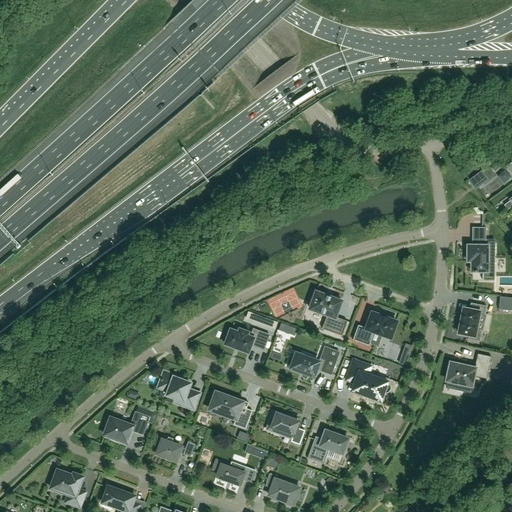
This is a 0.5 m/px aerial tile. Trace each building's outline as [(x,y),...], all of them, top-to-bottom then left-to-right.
[(481,172),(477,175),(483,184),(488,180),(481,172)] [(489,184),(478,191),(484,199),(495,192),(489,184)] [(485,240),(486,228),(472,228),(472,247),(469,247),(468,254),(467,262),(471,262),(471,272),(474,272),(474,273),(477,273),(477,272),(482,272),(482,280),(483,280),(483,277),(493,277),(493,265),(490,265),(490,247),(485,247),(485,240)] [(335,317),(342,300),(334,298),(333,299),(324,296),(324,294),(316,291),(310,309),(327,316),(322,329),(342,336),(347,322),(335,317)] [(511,298),(500,297),(498,310),(511,311),(511,298)] [(476,330),(479,314),(485,315),(486,307),(471,304),(469,311),(463,309),(461,319),(462,319),(461,324),(460,324),(458,334),(468,336),(468,340),(479,342),(482,331),(476,330)] [(279,323),(249,312),(247,319),(277,330),(279,323)] [(391,338),(396,323),(397,322),(396,322),(372,314),(372,313),(371,314),(372,314),(366,329),(358,326),(353,340),(369,346),(374,333),(390,339),(391,339),(391,338)] [(297,329),(281,324),(278,330),(295,336),(297,329)] [(264,350),(269,335),(258,331),(251,335),(250,338),(246,337),(248,333),(240,330),(238,334),(231,331),(230,330),(230,331),(230,333),(226,332),(223,341),(226,342),(226,344),(225,344),(225,345),(226,345),(234,348),(233,349),(235,349),(235,348),(239,350),(238,350),(240,351),(240,350),(248,353),(247,353),(248,353),(251,346),(264,350)] [(324,365),(312,360),(313,357),(305,355),(304,357),(296,354),(291,369),(299,372),(305,374),(314,377),(316,370),(331,375),(339,352),(329,349),(324,365)] [(470,393),(474,377),(486,379),(491,358),(478,354),(474,369),(450,364),(446,382),(462,385),(461,391),(468,392),(470,393)] [(380,402),(383,394),(384,394),(385,394),(386,394),(387,394),(388,393),(389,392),(390,391),(390,390),(391,390),(391,389),(391,388),(391,387),(390,386),(389,385),(389,384),(387,383),(367,376),(370,367),(355,362),(353,367),(351,367),(347,378),(356,381),(352,391),(363,395),(363,396),(364,394),(369,396),(368,398),(369,398),(380,402)] [(175,376),(164,372),(158,388),(168,392),(167,396),(173,399),(172,402),(193,410),(199,394),(188,390),(190,384),(174,378),(175,376)] [(245,430),(252,411),(241,407),(242,404),(234,401),(235,398),(229,396),(228,398),(216,394),(211,407),(210,410),(235,420),(233,425),(245,430)] [(127,444),(131,432),(143,436),(150,417),(135,412),(130,426),(110,419),(104,436),(127,444)] [(297,428),(299,423),(292,420),(292,419),(284,417),(277,414),(275,420),(271,419),(267,430),(280,435),(281,431),(289,434),(288,438),(292,439),(291,442),(299,445),(305,431),(297,428)] [(347,449),(349,443),(347,442),(348,440),(346,439),(347,437),(340,435),(339,437),(325,432),(321,442),(314,440),(307,459),(324,465),(329,450),(342,454),(345,448),(347,449)] [(180,445),(163,439),(157,455),(176,462),(179,453),(183,454),(183,455),(190,457),(195,445),(188,442),(185,450),(181,448),(179,447),(180,445)] [(258,451),(256,457),(263,459),(265,453),(258,451)] [(269,459),(267,467),(274,469),(277,462),(269,459)] [(217,462),(214,469),(219,472),(217,477),(240,485),(242,480),(242,479),(246,480),(246,481),(251,483),(252,484),(252,483),(251,483),(256,471),(244,467),(231,462),(230,466),(217,462)] [(78,490),(83,478),(73,474),(73,477),(57,471),(56,475),(53,474),(50,484),(52,485),(51,489),(68,495),(67,499),(74,501),(72,505),(80,508),(85,493),(78,490)] [(304,493),(299,491),(299,489),(281,482),(282,479),(270,474),(265,486),(272,489),(269,496),(279,500),(279,501),(280,500),(283,501),(282,502),(283,502),(283,501),(293,505),(296,498),(301,500),(304,493)] [(330,477),(325,482),(331,487),(336,483),(330,477)] [(136,511),(139,506),(133,503),(135,497),(124,493),(124,492),(123,492),(123,493),(120,492),(120,491),(108,487),(102,503),(120,510),(119,511),(136,511)]
